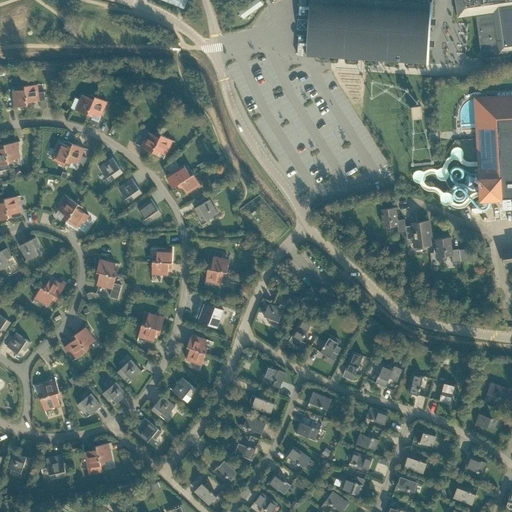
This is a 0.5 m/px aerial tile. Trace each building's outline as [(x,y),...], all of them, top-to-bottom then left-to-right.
[(427,62),(431,1),(410,0),(309,0),(306,54),(427,62)] [(511,0),(455,0),(458,17),(476,14),(482,58),(511,54),(511,0)] [(25,85),(28,105),(33,105),(32,101),(40,100),(46,99),(45,91),(39,92),(38,84),(25,85)] [(28,105),(25,85),(20,86),(20,90),(13,90),(15,107),(28,105)] [(82,94),(76,109),(83,112),(81,116),(86,118),(88,114),(96,96),(91,94),(89,97),(82,94)] [(511,95),(475,98),(481,199),(502,197),(511,196),(511,95)] [(107,101),(96,96),(88,114),(93,116),(94,113),(101,116),(107,101)] [(153,152),(162,134),(157,132),(155,135),(148,132),(141,146),(153,152)] [(173,140),(162,134),(153,152),(157,154),(159,151),(166,155),(173,140)] [(17,141),(5,144),(9,163),(14,162),(13,159),(21,157),(17,141)] [(66,162),(73,143),(68,141),(67,145),(60,142),(53,159),(59,161),(60,164),(64,166),(66,162)] [(73,143),(66,162),(71,164),(72,160),(84,165),(87,157),(82,156),(85,148),(73,143)] [(9,163),(5,144),(0,144),(0,146),(0,148),(0,170),(10,168),(9,163)] [(113,157),(100,167),(107,177),(112,174),(115,178),(123,172),(113,157)] [(171,173),(166,176),(173,187),(177,184),(194,174),(191,169),(188,171),(184,165),(171,173)] [(194,174),(177,184),(180,189),(183,187),(187,193),(201,185),(194,174)] [(132,178),(119,187),(126,198),(131,194),(134,198),(142,192),(132,178)] [(18,196),(5,198),(9,217),(14,217),(22,215),(21,212),(18,196)] [(67,220),(78,203),(68,196),(59,210),(65,214),(63,217),(67,220)] [(0,219),(9,217),(5,198),(0,199),(1,203),(0,202),(0,219)] [(151,198),(138,208),(146,218),(151,215),(153,219),(162,213),(151,198)] [(210,199),(195,208),(200,217),(204,214),(207,220),(218,213),(210,199)] [(83,206),(78,203),(67,220),(78,227),(85,231),(89,225),(85,222),(89,215),(81,209),(83,206)] [(398,232),(406,231),(406,226),(405,218),(398,219),(396,205),(380,208),(383,227),(397,225),(398,232)] [(406,226),(406,231),(408,238),(412,238),(414,248),(432,245),(431,234),(432,233),(430,219),(412,222),(412,225),(406,226)] [(36,237),(20,245),(27,260),(39,254),(36,248),(40,246),(36,237)] [(451,237),(436,239),(438,256),(452,255),(453,262),(460,261),(459,249),(453,249),(451,237)] [(245,240),(240,242),(244,249),(248,246),(245,240)] [(511,245),(501,247),(504,267),(511,266),(511,245)] [(491,247),(484,248),(486,263),(490,263),(493,263),(491,247)] [(7,248),(0,251),(0,269),(10,264),(8,259),(12,257),(7,248)] [(153,256),(153,261),(173,262),(173,249),(157,248),(157,256),(153,256)] [(208,268),(228,272),(230,259),(214,256),(212,264),(209,263),(208,268)] [(97,271),(116,276),(117,271),(114,270),(116,263),(100,258),(97,271)] [(173,262),(153,261),(152,274),(168,274),(169,267),(172,267),(173,262)] [(228,272),(208,268),(206,281),(222,284),(223,276),(227,277),(228,272)] [(116,276),(97,271),(96,276),(99,277),(97,284),(112,288),(110,296),(118,298),(122,285),(114,283),(116,276)] [(431,275),(421,277),(422,286),(433,284),(431,275)] [(44,282),(41,286),(58,296),(65,285),(62,283),(51,277),(47,284),(44,282)] [(58,296),(41,286),(35,297),(49,306),(53,299),(56,301),(58,296)] [(203,302),(197,317),(209,321),(208,324),(217,327),(224,309),(220,308),(203,302)] [(269,303),(264,315),(270,317),(268,322),(277,326),(285,306),(280,304),(279,307),(269,303)] [(143,319),(142,324),(161,329),(165,317),(149,312),(147,320),(143,319)] [(0,314),(0,329),(1,327),(5,330),(11,321),(0,314)] [(302,318),(292,335),(289,341),(290,340),(299,345),(312,323),(302,318)] [(161,329),(142,324),(138,336),(154,341),(156,333),(160,334),(161,329)] [(75,334),(87,350),(91,347),(89,344),(95,340),(86,326),(75,334)] [(16,332),(7,345),(18,353),(21,348),(25,350),(31,342),(16,332)] [(73,340),(67,345),(77,358),(87,350),(75,334),(71,337),(73,340)] [(187,346),(206,353),(208,348),(204,346),(207,339),(192,334),(187,346)] [(331,334),(321,352),(330,357),(335,360),(342,347),(337,345),(340,340),(331,334)] [(206,353),(187,346),(185,351),(189,352),(186,359),(202,365),(206,353)] [(353,380),(356,373),(364,355),(354,351),(346,369),(343,376),(353,380)] [(432,353),(430,361),(437,363),(439,355),(432,353)] [(131,359),(118,371),(125,379),(128,376),(132,380),(142,371),(131,359)] [(386,386),(390,378),(397,381),(401,371),(402,369),(394,366),(393,368),(384,364),(376,382),(386,386)] [(267,365),(264,375),(275,380),(273,385),(280,388),(282,382),(286,372),(267,365)] [(413,373),(408,392),(418,395),(424,375),(413,373)] [(183,377),(172,390),(183,398),(186,393),(190,396),(196,388),(183,377)] [(39,392),(41,397),(60,391),(56,379),(40,384),(42,391),(39,392)] [(117,381),(103,393),(109,401),(113,398),(117,402),(127,394),(117,381)] [(445,381),(440,400),(450,403),(456,384),(445,381)] [(491,382),(487,392),(505,399),(505,400),(511,402),(511,400),(511,391),(509,391),(510,389),(491,382)] [(60,391),(41,397),(45,410),(60,405),(58,397),(61,396),(60,391)] [(314,391),(309,401),(328,409),(332,399),(314,391)] [(91,393),(77,404),(84,412),(87,409),(91,414),(101,405),(91,393)] [(163,395),(152,409),(160,415),(162,412),(167,416),(175,405),(163,395)] [(256,396),(252,406),(271,413),(275,403),(256,396)] [(371,406),(367,417),(385,423),(389,413),(371,406)] [(480,413),(476,423),(495,430),(498,420),(480,413)] [(248,415),(244,425),(262,433),(266,422),(248,415)] [(162,431),(148,420),(145,417),(135,430),(138,433),(148,441),(152,436),(155,439),(162,431)] [(301,422),(297,432),(316,440),(320,429),(301,422)] [(417,429),(413,440),(432,446),(436,435),(417,429)] [(361,433),(357,443),(376,450),(379,440),(361,433)] [(237,441),(233,451),(252,459),(256,448),(237,441)] [(109,443),(96,445),(101,465),(106,463),(105,460),(112,458),(109,443)] [(92,450),(85,452),(90,474),(102,471),(101,465),(96,445),(91,446),(92,450)] [(294,446),(288,455),(304,467),(311,458),(294,446)] [(327,447),(323,453),(327,456),(331,450),(327,447)] [(354,451),(350,461),(369,468),(373,458),(354,451)] [(14,452),(9,467),(21,472),(23,466),(28,467),(31,458),(14,452)] [(62,454),(46,458),(50,474),(55,472),(57,477),(66,475),(62,454)] [(408,456),(405,466),(424,472),(427,462),(408,456)] [(470,456),(466,466),(484,473),(488,463),(470,456)] [(225,458),(217,466),(232,480),(239,472),(225,458)] [(275,473),(269,482),(285,493),(291,485),(275,473)] [(400,474),(397,485),(415,491),(419,481),(400,474)] [(344,477),(341,488),(359,495),(363,484),(365,479),(358,476),(356,477),(354,481),(344,477)] [(202,482),(195,490),(209,504),(217,496),(202,482)] [(458,486),(454,497),(472,504),(476,494),(458,486)] [(333,491),(327,499),(342,511),(349,502),(333,491)] [(261,492),(255,501),(270,511),(271,511),(277,503),(261,492)]
